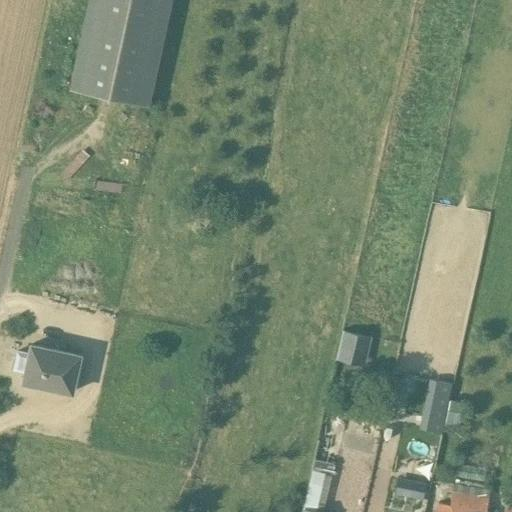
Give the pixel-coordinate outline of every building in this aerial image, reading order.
[(170,0),(88,0),(70,88),(148,105),(170,0)] [(124,195),(123,226),(131,226),(132,196),(124,195)] [(341,328),(335,357),(365,363),(371,334),(341,328)] [(25,371),(23,381),(72,392),(80,355),(31,344),(30,351),(18,349),(13,368),(25,371)] [(443,426),(445,388),(415,387),(414,425),(443,426)] [(463,403),(450,400),(445,425),(459,428),(463,403)] [(396,476),(392,492),(422,498),(425,482),(396,476)] [(486,511),(490,490),(454,483),(450,504),(438,502),(435,511),(486,511)]
